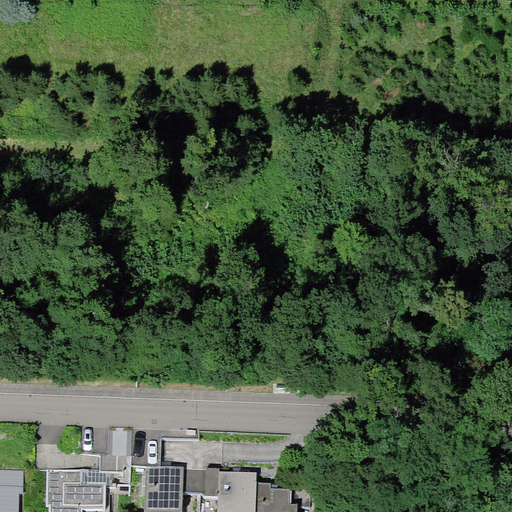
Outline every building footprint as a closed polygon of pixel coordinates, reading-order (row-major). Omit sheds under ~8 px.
[(99,457),(99,473),(129,474),(130,458),(99,457)] [(180,511),(182,469),(145,468),(143,511),(180,511)] [(255,475),(218,474),(218,471),(205,470),(203,500),(216,501),(215,511),(253,511),(254,485),(255,475)] [(0,511),(15,511),(16,493),(21,493),(22,472),(0,471),(0,511)] [(103,511),(104,486),(81,485),(81,472),(46,472),(45,508),(48,508),(48,511),(103,511)] [(253,511),(295,511),(296,508),(289,507),(289,491),(269,491),(270,486),(254,485),(253,511)]
